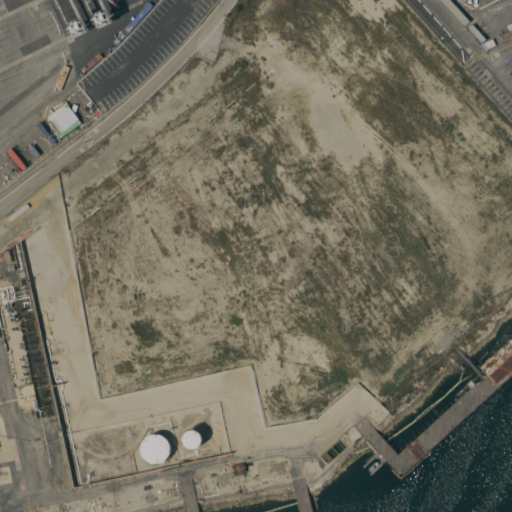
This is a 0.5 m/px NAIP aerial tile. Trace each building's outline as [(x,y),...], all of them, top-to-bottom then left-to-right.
[(48,116),(62,137),(81,124),(66,103),(48,116)] [(12,262),(4,264),(2,251),(9,250),(12,262)] [(424,377),(421,381),(414,373),(417,370),(424,377)] [(196,448),(195,448),(193,449),(191,449),(190,448),(188,448),(187,447),(185,445),(184,444),(184,443),(183,441),(183,439),(183,438),(183,436),(184,434),(185,433),(186,432),(187,431),(189,430),(191,429),(192,429),(194,429),(196,430),(197,430),(198,431),(200,432),(201,434),(202,435),(202,437),(202,439),(202,440),(202,442),(201,443),(200,445),(199,446),(198,447),(196,448)] [(169,462),(167,435),(140,436),(142,463),(169,462)] [(244,462),(246,471),(234,474),(232,465),(244,462)]
